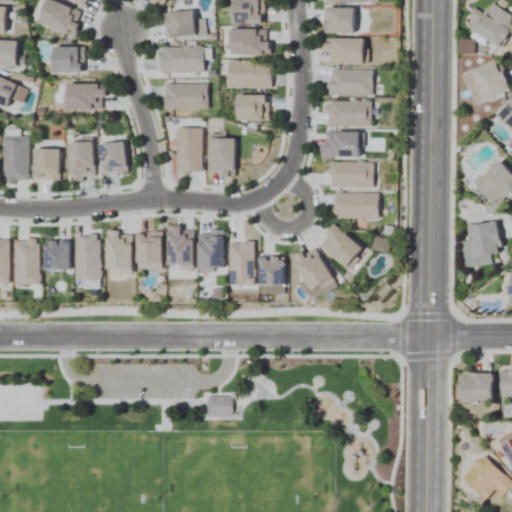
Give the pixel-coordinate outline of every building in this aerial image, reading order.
[(46,0),(37,22),(73,36),(82,12),(50,0),(46,0)] [(89,0),(72,0),(84,8),(89,0)] [(264,0),(232,0),(232,23),(264,23),(264,0)] [(353,8),(324,8),(324,32),(353,32),(353,8)] [(510,10),(482,10),(482,40),(510,40),(510,10)] [(166,12),(166,37),(194,37),(194,12),(166,12)] [(230,54),(267,54),(267,29),(230,29),(230,54)] [(362,64),(362,38),(326,38),(326,51),(329,51),(329,64),(362,64)] [(0,65),(16,66),(16,40),(0,40),(0,65)] [(84,47),(52,47),(52,72),(84,72),(84,47)] [(203,47),(159,47),(159,72),(203,72),(203,47)] [(474,104),(509,90),(496,60),(461,75),(474,104)] [(272,62),(228,62),(228,88),(272,88),(272,62)] [(329,96),(371,96),(371,70),(329,70),(329,96)] [(0,78),(0,105),(7,109),(17,86),(0,78)] [(104,109),(104,84),(65,84),(65,109),(104,109)] [(208,84),(164,84),(164,110),(208,110),(208,84)] [(268,121),(268,95),(236,95),(236,121),(268,121)] [(511,131),(511,99),(496,116),(511,131)] [(326,101),(327,126),(371,126),(371,101),(326,101)] [(176,128),(176,172),(201,172),(201,128),(176,128)] [(321,157),(360,157),(360,132),(326,132),(326,143),(321,143),(321,157)] [(28,181),(28,136),(3,136),(3,181),(28,181)] [(234,176),(234,138),(209,138),(209,176),(234,176)] [(127,172),(123,141),(98,145),(102,175),(127,172)] [(94,179),(92,142),(67,143),(69,180),(94,179)] [(59,149),(33,149),(33,180),(59,180),(59,149)] [(473,185),(498,208),(509,196),(511,198),(511,173),(497,160),(473,185)] [(330,162),(330,187),(373,188),(373,163),(330,162)] [(378,218),(378,193),(333,193),(333,218),(378,218)] [(464,269),(492,265),(491,256),(500,255),(496,222),(467,226),(469,241),(461,242),(464,269)] [(343,268),(361,251),(338,228),(320,246),(343,268)] [(170,229),(170,268),(193,268),(193,229),(170,229)] [(132,273),(132,232),(108,232),(108,273),(132,273)] [(139,263),(162,263),(162,234),(139,234),(139,263)] [(201,234),(201,271),(225,271),(225,234),(201,234)] [(511,400),(511,370),(500,370),(500,401),(511,400)] [(459,403),(492,403),(492,374),(459,374),(459,403)] [(206,416),(232,416),(232,398),(206,398),(206,416)] [(511,468),(511,437),(500,443),(511,468)] [(486,501),(492,493),(500,500),(511,485),(511,481),(482,456),(461,480),(486,501)]
